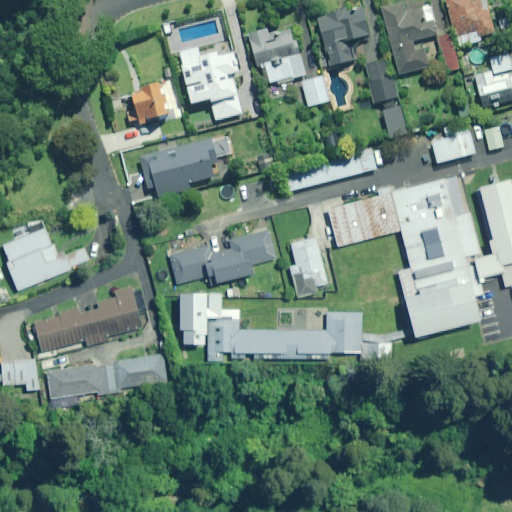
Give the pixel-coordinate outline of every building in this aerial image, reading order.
[(444,0),(457,49),(481,43),(480,38),(496,34),(488,0),(444,0)] [(380,9),(402,90),(414,87),(410,73),(429,68),(423,49),(414,51),(412,43),(437,37),(428,6),(405,12),(402,3),(380,9)] [(352,19),(351,14),(350,9),(329,14),(315,17),(328,68),(353,62),(349,42),(371,37),(366,16),(352,19)] [(276,83),(277,86),(292,82),(292,80),(306,76),(292,29),(270,35),(268,30),(247,36),(256,68),(259,67),(265,86),(276,83)] [(459,70),(449,35),(435,39),(445,74),(459,70)] [(231,74),(237,73),(232,53),(216,58),(215,54),(198,58),(196,49),(177,54),(191,106),(210,101),(211,104),(216,121),(242,114),(237,97),(231,74)] [(476,84),(479,99),(486,98),(487,103),(499,100),(498,94),(509,92),(511,101),(511,75),(508,54),(487,58),(490,73),(474,76),(476,84)] [(388,60),(364,66),(374,105),(397,99),(388,60)] [(323,78),(301,83),(307,108),(329,103),(323,78)] [(168,116),(160,85),(130,93),(138,123),(168,116)] [(406,136),(400,108),(383,111),(388,139),(406,136)] [(447,138),(432,142),(437,163),(478,153),(471,124),(445,130),(447,138)] [(501,128),(485,132),(490,154),(506,151),(501,128)] [(371,146),(277,168),(283,193),(377,171),(371,146)] [(440,177),(308,207),(319,254),(402,235),(411,274),(398,277),(412,338),(479,323),(473,298),(511,289),(511,178),(444,194),(440,177)] [(58,259),(46,230),(3,247),(9,262),(6,263),(18,292),(70,271),(69,269),(89,261),(84,249),(58,259)] [(207,287),(216,285),(254,275),(252,266),(277,260),(270,231),(229,241),(231,251),(211,256),(209,247),(169,257),(176,286),(205,278),(207,287)] [(326,285),(315,239),(290,245),(296,267),(289,268),(297,300),(317,295),(315,288),(326,285)] [(107,338),(141,329),(139,320),(149,317),(143,292),(109,301),(89,306),(90,312),(78,315),(77,309),(58,314),(59,317),(34,324),(42,354),(85,342),(86,348),(108,342),(107,338)] [(184,332),(184,347),(208,347),(207,363),(389,366),(390,344),(361,344),(362,316),(326,315),(326,334),(238,332),(238,312),(221,312),(221,294),(180,293),(179,332),(184,332)] [(104,366),(108,395),(121,393),(121,389),(165,382),(161,357),(104,366)] [(0,384),(2,384),(2,387),(26,385),(27,392),(39,391),(36,360),(0,363),(0,384)] [(49,374),(53,400),(95,393),(96,397),(108,395),(104,366),(49,374)]
